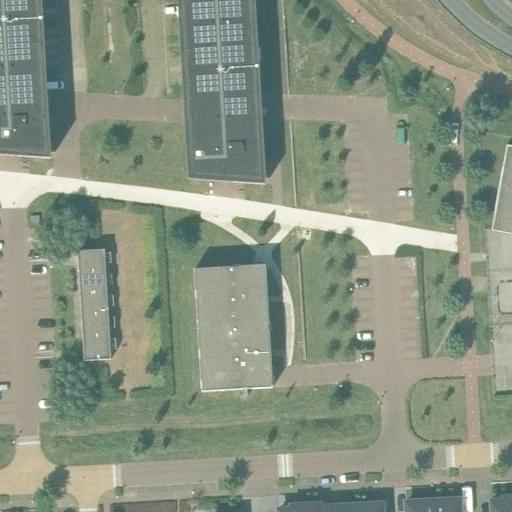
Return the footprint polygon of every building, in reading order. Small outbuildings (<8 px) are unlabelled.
[(36,0),(0,0),(0,137),(45,139),(36,0)] [(249,0),(182,0),(192,167),(259,170),(249,0)] [(511,146),(506,145),(490,231),(511,235),(511,146)] [(79,273),(106,271),(104,249),(78,251),(79,273)] [(194,269),(201,391),(272,387),(266,275),(265,275),(265,265),(254,266),(194,269)] [(80,295),(107,293),(106,271),(79,273),(80,295)] [(81,317),(108,315),(107,293),(80,295),(81,317)] [(83,339),(109,337),(108,315),(81,317),(83,339)] [(109,337),(83,339),(84,361),(111,359),(109,337)] [(511,511),(511,496),(506,497),(506,496),(504,496),(504,497),(491,498),(492,511),(511,511)] [(433,498),(432,498),(432,511),(458,511),(458,497),(445,498),(445,497),(443,497),(443,498),(433,498)] [(406,511),(432,511),(432,498),(431,498),(421,499),(419,499),(406,500),(406,511)] [(356,502),(355,502),(355,511),(381,511),(381,501),(369,502),(366,502),(356,503),(356,502)] [(332,507),(330,507),(330,511),(355,511),(355,502),(354,502),(354,503),(344,503),(342,503),(342,507),(332,507)]
